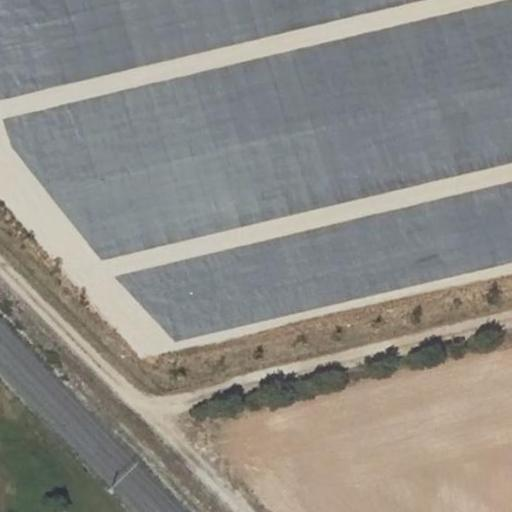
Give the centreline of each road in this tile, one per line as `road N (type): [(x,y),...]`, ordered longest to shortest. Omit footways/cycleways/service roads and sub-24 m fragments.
road 1 (track): [(159,423),(511,330)]
road 2 (track): [(159,423),(0,256)]
road 3 (track): [(248,511),(159,423)]
